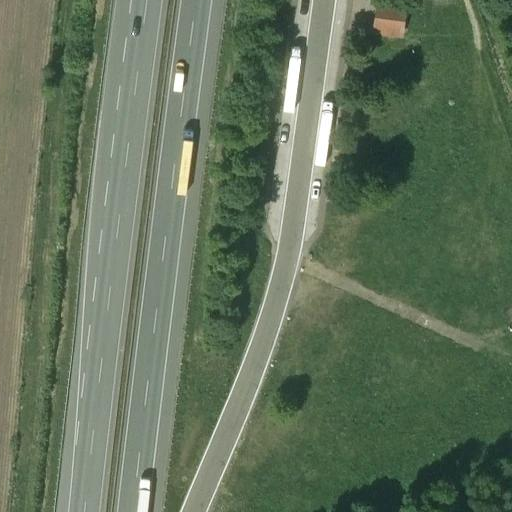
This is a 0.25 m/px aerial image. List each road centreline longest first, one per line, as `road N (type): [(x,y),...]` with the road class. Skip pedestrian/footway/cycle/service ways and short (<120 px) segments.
road 1 (motorway): [(140,0),(76,511)]
road 2 (motorway): [(140,511),(202,0)]
road 3 (motorway): [(194,511),(244,393),(288,252)]
